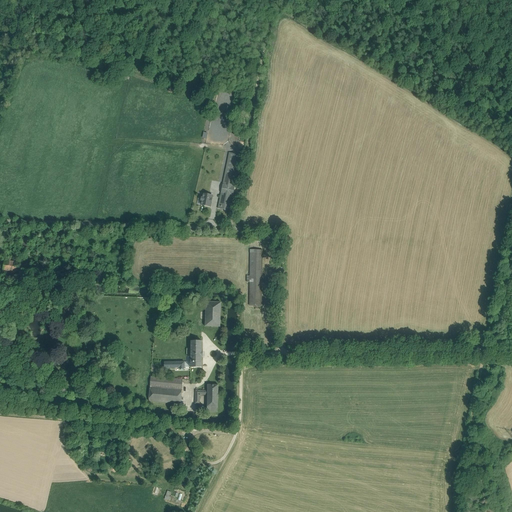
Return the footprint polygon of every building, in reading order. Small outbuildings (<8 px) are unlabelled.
[(229,153),(218,208),(230,211),(241,156),(229,153)] [(212,196),(203,194),(202,198),(202,197),(201,201),(202,201),(201,205),(210,207),(212,196)] [(24,229),(21,253),(30,254),(31,248),(32,248),(32,244),(31,244),(33,230),(24,229)] [(262,250),(250,250),(250,276),(250,282),(249,306),(261,306),(262,250)] [(8,261),(4,261),(3,271),(19,273),(20,263),(8,261)] [(220,303),(206,302),(205,316),(220,316),(220,303)] [(220,316),(205,316),(205,327),(220,327),(220,316)] [(201,342),(191,342),(191,350),(187,349),(186,355),(191,355),(191,362),(190,368),(202,368),(201,358),(203,358),(203,353),(201,353),(201,342)] [(183,380),(151,377),(150,387),(182,391),(183,380)] [(218,385),(208,385),(208,391),(208,396),(207,412),(218,412),(218,385)] [(182,391),(150,387),(149,401),(181,405),(182,391)] [(208,391),(196,391),(195,404),(200,404),(200,395),(208,396),(208,391)]
